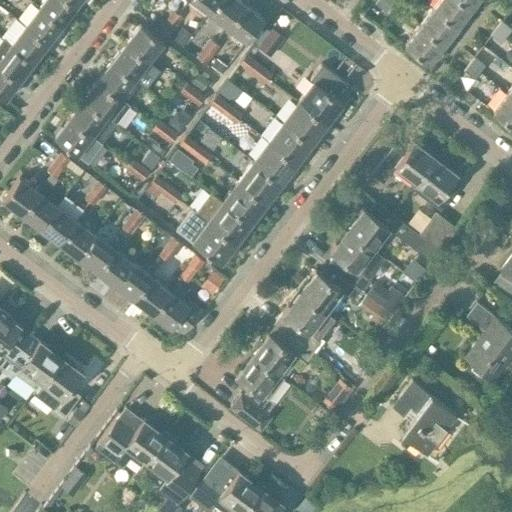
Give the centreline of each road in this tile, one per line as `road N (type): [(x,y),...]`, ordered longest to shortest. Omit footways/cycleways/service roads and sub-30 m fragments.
road 1 (residential): [(511,209),(298,468),(174,374)]
road 2 (residential): [(396,77),(174,374)]
road 3 (residential): [(139,347),(19,511)]
road 4 (residential): [(0,155),(117,0)]
road 5 (residential): [(139,347),(0,242)]
road 6 (residential): [(396,77),(511,161)]
road 7 (residential): [(297,0),(396,77)]
